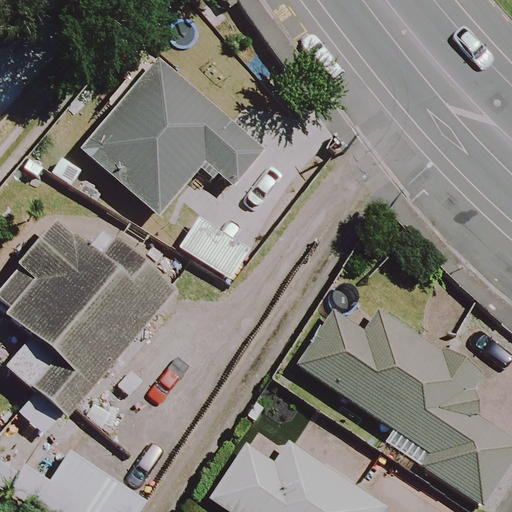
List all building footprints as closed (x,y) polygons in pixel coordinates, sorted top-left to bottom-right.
[(257,162),(153,73),(75,162),(152,229),(195,178),(222,202),(257,162)] [(0,133),(0,182),(22,169),(0,133)] [(246,254),(194,223),(173,258),(225,289),(246,254)] [(94,270),(45,228),(0,280),(0,330),(22,350),(0,374),(0,377),(60,430),(169,304),(109,253),(94,270)] [(370,319),(362,332),(333,314),(292,378),(424,461),(414,476),(469,511),(480,511),(511,462),(511,452),(459,419),(479,388),(370,319)] [(138,511),(140,508),(20,438),(0,471),(0,499),(22,511),(138,511)] [(372,511),(284,453),(269,475),(241,456),(206,509),(210,511),(372,511)]
